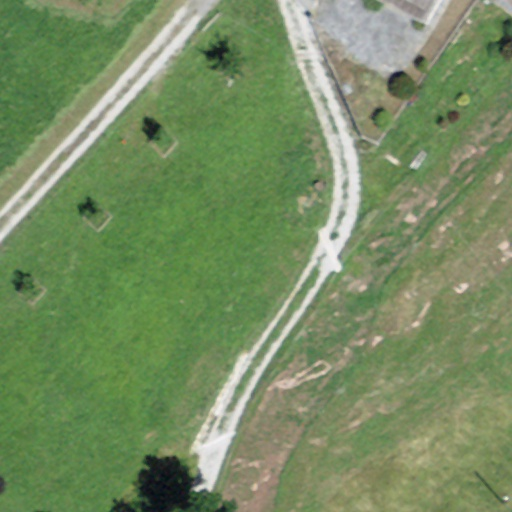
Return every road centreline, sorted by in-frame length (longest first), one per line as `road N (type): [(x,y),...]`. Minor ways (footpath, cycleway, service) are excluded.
road 1 (track): [(294,0),(351,143),(346,230),(220,442),(196,511)]
road 2 (track): [(195,0),(0,221)]
